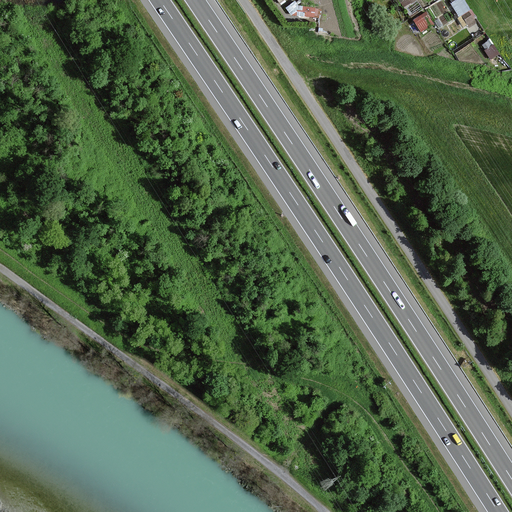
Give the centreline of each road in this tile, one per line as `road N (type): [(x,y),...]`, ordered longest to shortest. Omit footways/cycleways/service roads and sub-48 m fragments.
road 1 (motorway): [(159,0),(497,511)]
road 2 (motorway): [(511,480),(195,0)]
road 3 (unclassified): [(243,0),(511,410)]
